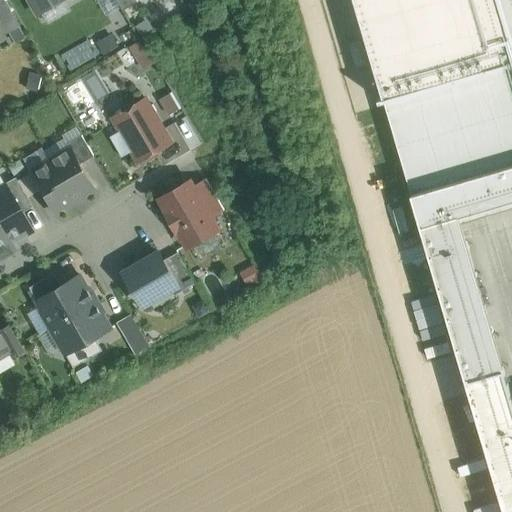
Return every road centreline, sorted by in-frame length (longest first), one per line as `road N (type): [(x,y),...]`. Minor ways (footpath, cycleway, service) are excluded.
road 1 (unknown): [(322,0),(470,511)]
road 2 (unknown): [(0,400),(277,236)]
road 3 (residential): [(0,278),(131,200)]
